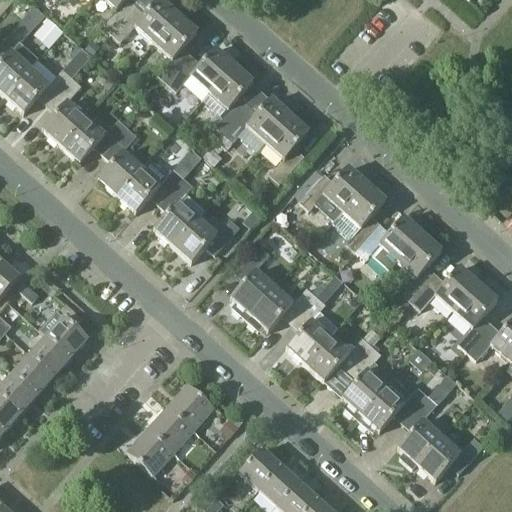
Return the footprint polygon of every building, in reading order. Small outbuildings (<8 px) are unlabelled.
[(129,0),(97,0),(114,15),(100,31),(110,40),(135,12),(126,4),(129,0)] [(144,20),(135,12),(110,40),(119,48),(133,32),(152,49),(177,22),(157,5),(144,20)] [(34,35),(49,49),(64,32),(49,18),(34,35)] [(196,39),(177,22),(152,49),(170,66),(156,81),(166,90),(190,62),(181,55),(196,39)] [(15,33),(0,50),(0,98),(4,102),(38,65),(19,48),(24,42),(15,33)] [(38,65),(4,102),(23,119),(36,103),(46,112),(71,84),(70,83),(90,60),(78,49),(72,56),(75,59),(56,81),(38,65)] [(199,70),(190,62),(166,90),(175,98),(189,82),(207,99),(232,72),(213,55),(199,70)] [(251,89),(232,72),(207,99),(226,116),(212,131),(221,139),(245,112),(237,105),(251,89)] [(71,84),(46,112),(54,119),(40,135),(60,152),(85,124),(66,107),(80,92),(71,84)] [(255,121),(245,112),(221,139),(231,148),(244,133),(262,149),(287,122),(268,105),(255,121)] [(306,139),(287,122),(262,149),(281,166),(268,182),(277,190),(301,163),(292,155),(306,139)] [(103,141),(85,124),(60,152),(78,169),(92,154),(101,162),(126,134),(117,125),(103,141)] [(126,134),(101,162),(109,170),(96,185),(115,202),(140,174),(121,157),(135,142),(126,134)] [(209,177),(215,163),(203,158),(197,172),(209,177)] [(156,212),(181,184),(172,176),(167,182),(149,166),(141,175),(140,174),(115,202),(133,219),(147,204),(156,212)] [(331,189),(322,181),(298,208),(307,217),(321,202),(339,219),(365,191),(345,173),(331,189)] [(181,184),(156,212),(165,220),(151,235),(170,252),(195,224),(178,208),(191,192),(181,184)] [(384,208),(365,191),(339,219),(359,236),(345,251),(354,258),(378,231),(370,223),(384,208)] [(215,241),(195,224),(170,252),(189,269),(203,254),(212,262),(237,234),(228,226),(215,241)] [(395,269),(420,241),(401,224),(388,240),(378,231),(354,258),(363,267),(369,260),(388,276),(395,269)] [(439,258),(420,241),(395,269),(414,286),(401,301),(409,309),(434,281),(425,273),(439,258)] [(272,294),(253,277),(267,261),(258,253),(232,281),(241,289),(229,302),(235,307),(231,312),(245,325),(272,294)] [(0,303),(18,284),(0,267),(0,303)] [(443,289),(434,281),(409,309),(419,317),(432,302),(450,319),(475,291),(457,274),(443,289)] [(38,299),(24,287),(23,286),(17,294),(31,307),(38,299)] [(475,291),(450,319),(470,336),(456,351),(464,359),(489,331),(481,324),(495,308),(475,291)] [(288,331),(313,303),(305,295),(291,311),(272,294),(245,325),(257,336),(261,331),(267,337),(279,323),(288,331)] [(314,304),(289,332),(297,339),(284,354),(303,371),(328,344),(309,327),(322,311),(314,304)] [(49,324),(55,330),(44,343),(69,365),(86,346),(73,334),(82,323),(65,307),(56,316),(49,324)] [(10,330),(0,320),(0,333),(4,337),(10,330)] [(511,325),(499,340),(489,331),(464,359),(474,367),(488,352),(506,368),(511,361),(511,325)] [(44,343),(28,361),(52,383),(69,365),(44,343)] [(347,361),(328,344),(303,371),(321,388),(335,373),(344,381),(369,353),(360,346),(347,361)] [(410,385),(431,361),(420,351),(396,379),(412,393),(415,390),(410,385)] [(383,394),(373,385),(377,381),(376,370),(373,367),(378,362),(369,353),(344,381),(353,389),(341,402),(346,407),(342,412),(356,424),(383,394)] [(28,361),(11,380),(36,402),(52,383),(28,361)] [(511,361),(506,368),(511,373),(511,400),(495,420),(504,428),(511,418),(511,361)] [(11,380),(0,392),(0,402),(19,420),(36,402),(11,380)] [(186,391),(165,413),(192,437),(213,414),(186,391)] [(400,431),(425,404),(415,395),(402,410),(383,394),(356,424),(368,435),(372,431),(378,436),(390,423),(400,431)] [(0,402),(0,435),(3,438),(19,420),(0,402)] [(438,444),(420,427),(433,412),(425,404),(400,431),(408,439),(396,452),(402,458),(398,462),(411,474),(415,469),(438,444)] [(192,437),(165,413),(145,436),(172,460),(192,437)] [(172,460),(145,436),(125,459),(151,483),(172,460)] [(456,481),(481,454),(472,445),(458,461),(438,444),(415,469),(434,487),(447,473),(456,481)] [(278,473),(259,456),(237,480),(256,497),(278,473)] [(275,511),(296,489),(278,473),(256,497),(272,511),(275,511)] [(296,489),(275,511),(308,511),(315,506),(296,489)] [(215,501),(205,511),(219,511),(223,508),(215,501)]
